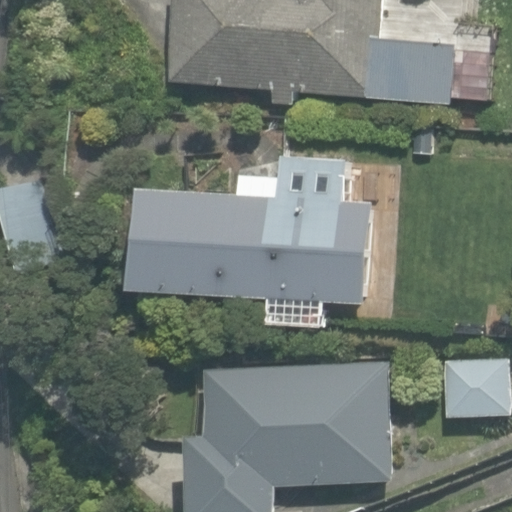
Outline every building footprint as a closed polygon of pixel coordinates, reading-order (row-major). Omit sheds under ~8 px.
[(280,105),(301,107),(303,92),(461,105),(461,99),(496,102),(500,54),(466,51),(466,46),(385,40),(388,0),(190,0),(184,83),(282,91),(280,105)] [(277,326),(333,329),(334,305),(375,307),(380,203),(353,202),(355,160),(289,157),(288,179),(249,177),(248,196),(151,191),(146,294),(278,300),(277,326)] [(5,191),(24,271),(65,260),(47,181),(5,191)] [(511,359),(451,363),(454,417),(511,414),(511,359)] [(201,437),(204,511),(288,511),(287,487),(402,482),(396,361),(215,370),(218,436),(201,437)]
